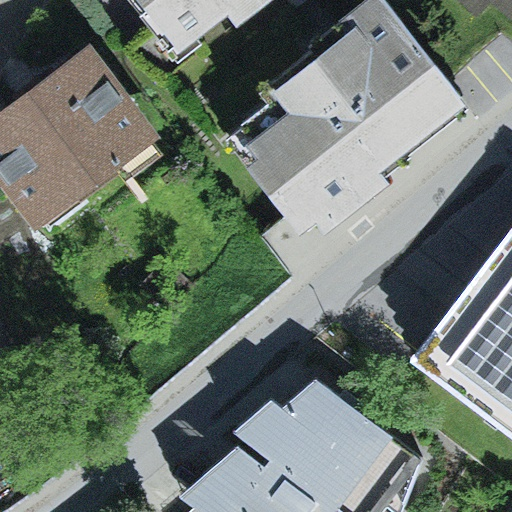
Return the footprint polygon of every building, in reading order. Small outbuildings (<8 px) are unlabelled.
[(250,0),(127,0),(173,59),(250,0)] [(460,111),(375,0),(359,0),(258,77),(283,110),(237,144),(302,230),(460,111)] [(151,144),(87,49),(0,106),(0,199),(21,231),(151,144)] [(511,225),(418,349),(511,419),(511,225)] [(382,511),(426,463),(321,372),(210,500),(223,511),(382,511)]
